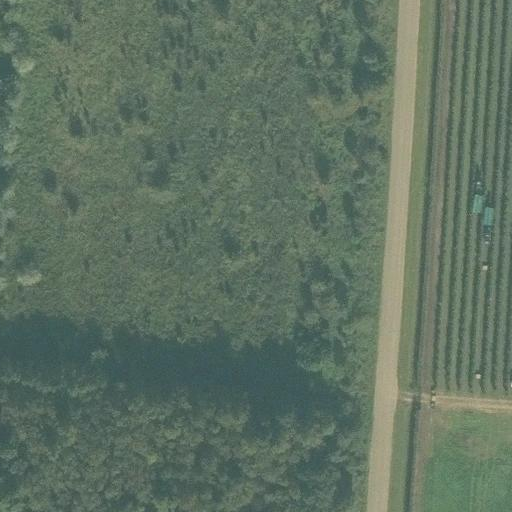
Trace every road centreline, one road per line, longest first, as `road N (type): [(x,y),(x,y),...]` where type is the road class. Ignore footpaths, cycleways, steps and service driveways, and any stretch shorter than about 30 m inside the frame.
road 1 (unclassified): [(375,511),(406,0)]
road 2 (track): [(511,405),(383,396)]
